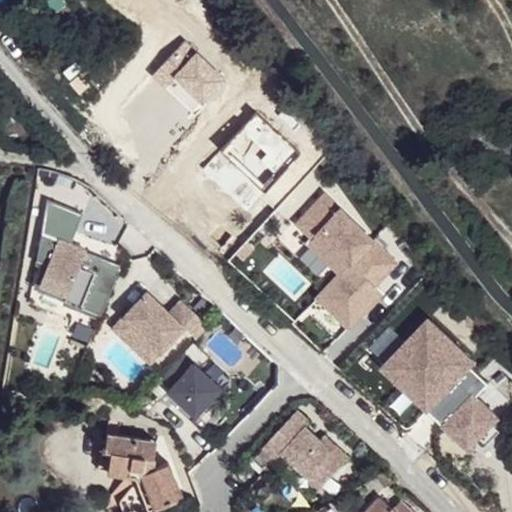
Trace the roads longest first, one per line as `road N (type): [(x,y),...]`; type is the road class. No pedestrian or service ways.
road 1 (residential): [(435,511),(82,184),(0,163)]
road 2 (unknown): [(82,184),(0,71)]
